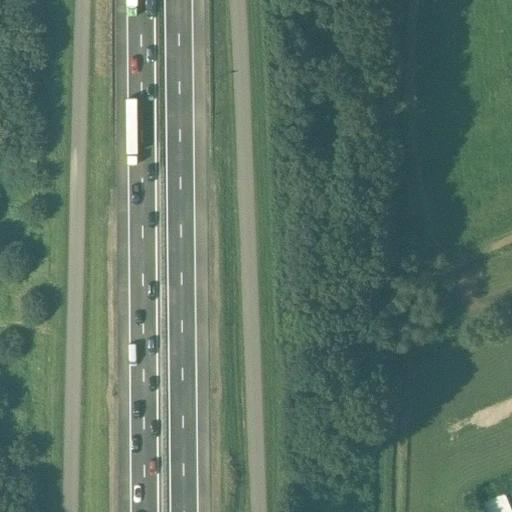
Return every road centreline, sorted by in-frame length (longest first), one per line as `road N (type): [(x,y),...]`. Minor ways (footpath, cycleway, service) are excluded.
road 1 (unclassified): [(256,511),(236,0)]
road 2 (unclassified): [(83,0),(69,511)]
road 3 (trunk): [(184,511),(178,0)]
road 4 (trunk): [(136,0),(140,511)]
